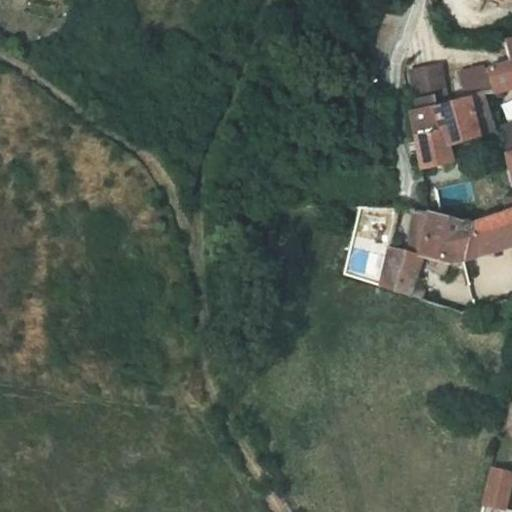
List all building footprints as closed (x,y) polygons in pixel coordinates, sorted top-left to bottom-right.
[(511,88),(511,42),(505,44),(509,62),(488,69),(495,93),(511,88)] [(440,66),(411,72),(418,112),(433,109),(432,100),(446,97),(440,66)] [(452,163),(447,147),(495,134),(483,97),(468,99),(433,109),(418,112),(410,113),(421,170),(452,163)] [(511,126),(501,129),(507,157),(511,155),(511,126)] [(168,201),(162,191),(149,199),(155,208),(168,201)] [(386,207),(382,222),(393,225),(397,207),(386,207)] [(411,253),(415,257),(423,259),(437,262),(447,265),(450,266),(452,261),(463,261),(471,226),(428,213),(414,211),(411,226),(412,226),(411,230),(409,239),(410,247),(411,253)] [(511,211),(471,226),(463,261),(467,260),(511,247),(511,211)] [(393,225),(382,222),(377,244),(388,246),(393,225)] [(388,248),(386,256),(394,257),(412,280),(414,280),(423,259),(415,257),(411,253),(388,248)] [(380,287),(409,296),(412,287),(414,280),(412,280),(394,257),(386,256),(380,287)] [(447,265),(437,262),(436,272),(437,273),(446,275),(447,265)] [(424,291),(412,287),(409,296),(421,300),(424,291)] [(511,480),(511,477),(491,472),(483,504),(505,510),(511,480)]
